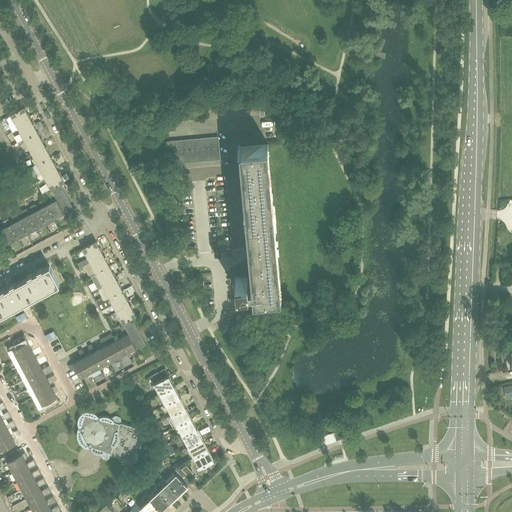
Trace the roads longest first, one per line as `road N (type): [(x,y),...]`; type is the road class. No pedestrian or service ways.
road 1 (secondary): [(463,454),(475,0)]
road 2 (residential): [(105,216),(222,440),(251,446)]
road 3 (tertiary): [(251,446),(123,207)]
road 4 (tertiary): [(463,454),(348,466),(277,489)]
road 5 (tertiary): [(281,498),(353,477),(463,475)]
road 6 (residential): [(23,429),(74,400),(32,322),(0,338)]
road 7 (tertiary): [(123,207),(47,70)]
road 8 (residential): [(34,80),(105,216)]
